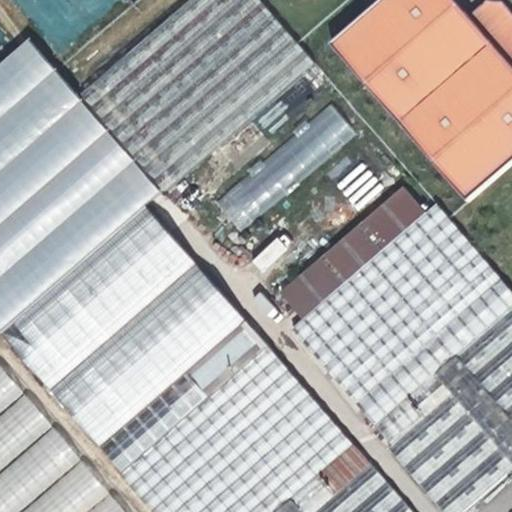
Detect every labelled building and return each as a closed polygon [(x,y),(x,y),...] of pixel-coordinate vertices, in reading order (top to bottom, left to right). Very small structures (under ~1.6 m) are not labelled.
[(413,511),(147,205),(162,192),(165,194),(314,65),(258,0),(192,0),(81,97),(84,101),(78,107),(29,51),(0,76),(0,327),(129,474),(123,479),(151,511),(413,511)] [(511,11),(503,1),(487,1),(469,17),(454,0),(383,0),(331,45),(469,202),(511,165),(511,11)] [(331,104),(214,201),(239,232),(357,134),(331,104)] [(253,132),(230,151),(238,161),(261,140),(253,132)] [(238,161),(230,151),(218,161),(226,170),(238,161)] [(339,184),(355,202),(378,183),(362,164),(339,184)] [(465,511),(511,471),(511,292),(449,219),(437,206),(425,217),(403,193),(279,299),(301,325),(293,332),(397,452),(394,455),(442,511),(465,511)] [(280,233),(251,260),(262,272),(291,245),(280,233)] [(0,511),(123,511),(0,363),(0,511)]
